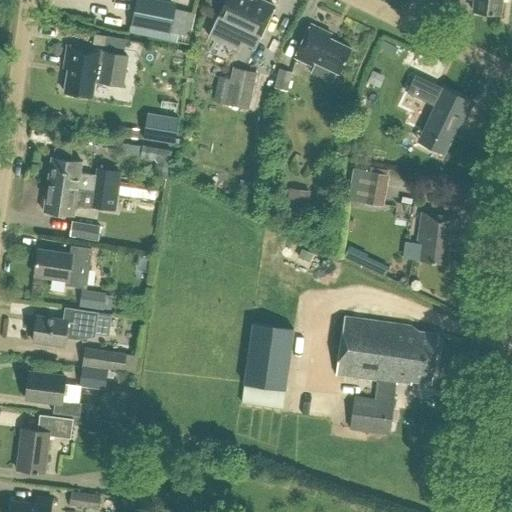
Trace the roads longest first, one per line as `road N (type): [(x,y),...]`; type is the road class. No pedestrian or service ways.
road 1 (residential): [(0,202),(29,0)]
road 2 (residential): [(358,0),(511,77)]
